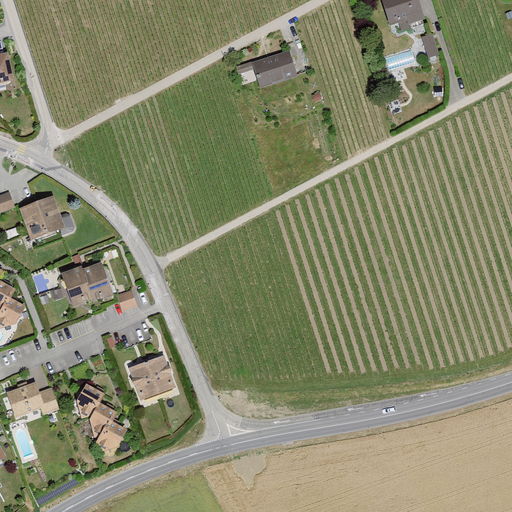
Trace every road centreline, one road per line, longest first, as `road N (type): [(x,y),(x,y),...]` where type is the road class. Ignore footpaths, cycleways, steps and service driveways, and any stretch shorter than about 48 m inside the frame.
road 1 (track): [(152,268),(511,76)]
road 2 (residential): [(48,145),(319,0)]
road 3 (secondary): [(226,445),(511,383)]
road 4 (tertiary): [(43,161),(124,225),(167,304)]
road 5 (residential): [(167,304),(2,376)]
road 6 (secondary): [(62,511),(146,471),(226,445)]
road 7 (tertiary): [(167,304),(226,445)]
road 8 (residential): [(15,21),(48,145)]
